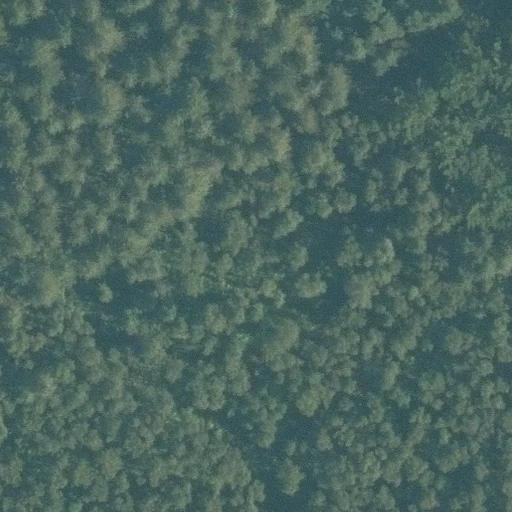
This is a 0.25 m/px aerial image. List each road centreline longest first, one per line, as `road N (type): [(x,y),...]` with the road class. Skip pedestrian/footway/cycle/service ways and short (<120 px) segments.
road 1 (track): [(328,511),(233,424),(113,251),(511,0)]
road 2 (track): [(367,93),(280,0)]
